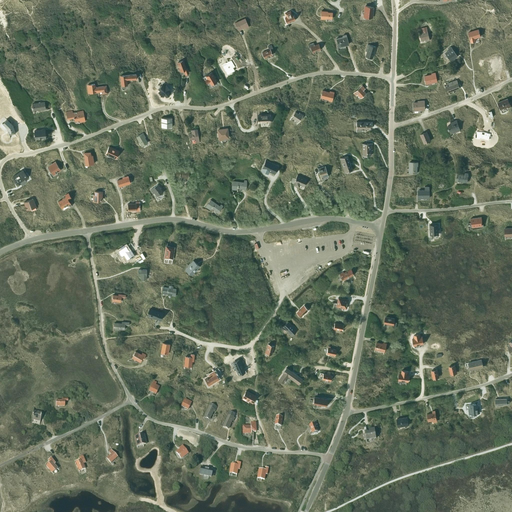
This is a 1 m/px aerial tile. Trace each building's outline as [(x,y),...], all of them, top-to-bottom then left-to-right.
[(365,6),(364,17),(372,17),(373,7),(365,6)] [(287,23),(295,20),(293,14),(292,15),(290,11),(285,13),(287,17),(285,18),(287,23)] [(327,18),(331,18),(332,12),(327,12),(327,11),(321,11),(320,18),(326,19),(327,18)] [(248,25),(245,18),(235,23),(238,29),(245,26),(245,28),(248,27),(248,25)] [(425,39),(426,41),(430,40),(427,28),(424,29),(424,32),(420,33),(421,39),(425,39)] [(475,38),(480,36),(478,29),(468,32),(471,42),(475,41),(475,38)] [(350,40),(337,45),(340,51),(352,47),(351,44),(352,44),(351,43),(350,40)] [(312,52),(320,49),(318,44),(314,45),(313,43),(308,45),(309,48),(310,47),(312,52)] [(366,54),(372,56),(375,46),(367,44),(366,49),(367,50),(366,54)] [(264,58),(272,54),(270,49),(272,48),(271,45),(268,46),(269,49),(262,52),(264,58)] [(449,59),(456,54),(451,47),(448,49),(449,50),(445,53),(449,59)] [(498,58),(486,62),(488,68),(500,65),(498,58)] [(186,69),(183,60),(177,62),(181,71),(184,70),(185,74),(188,72),(187,68),(186,69)] [(226,63),(222,65),(226,72),(228,71),(228,72),(233,69),(233,68),(235,67),(231,60),(230,60),(225,63),(226,63)] [(206,75),(203,77),(207,83),(209,82),(211,85),(217,81),(212,72),(206,75)] [(426,83),(437,81),(435,73),(431,73),(432,75),(425,76),(426,83)] [(120,76),(121,86),(127,85),(127,79),(137,78),(136,74),(120,76)] [(454,84),(445,87),(448,93),(460,88),(456,80),(453,81),(454,84)] [(102,93),(107,92),(106,86),(95,87),(95,84),(87,85),(88,93),(102,91),(102,93)] [(162,84),(158,88),(160,90),(159,91),(163,95),(164,94),(166,95),(170,91),(168,89),(170,88),(166,84),(164,86),(162,84)] [(357,94),(361,97),(365,93),(363,90),(365,88),(362,85),(353,93),(356,95),(357,94)] [(329,99),(328,101),(331,101),(334,92),(330,91),(329,92),(322,90),(320,97),(329,99)] [(500,109),(511,105),(508,98),(497,102),(500,109)] [(37,110),(45,109),(44,101),(32,104),(33,110),(37,109),(37,110)] [(414,110),(425,109),(424,101),(421,101),(421,102),(413,103),(414,110)] [(80,120),(80,122),(85,121),(83,111),(72,113),(72,111),(66,112),(67,119),(74,117),(75,121),(80,120)] [(298,122),(303,115),(299,113),(298,114),(295,112),(291,117),(295,120),(298,122)] [(172,118),(161,118),(161,127),(161,126),(171,126),(171,127),(172,127),(172,121),(172,118)] [(2,123),(3,125),(4,124),(7,128),(7,129),(8,130),(9,133),(9,134),(10,134),(15,133),(14,127),(13,126),(13,125),(6,119),(7,119),(3,123),(3,124),(2,123)] [(448,126),(451,134),(460,130),(457,120),(452,122),(453,124),(448,126)] [(34,131),(35,138),(45,137),(45,129),(41,129),(41,130),(34,131)] [(192,134),(189,134),(190,140),(195,139),(196,143),(199,142),(197,129),(191,130),(192,134)] [(228,137),(227,129),(218,130),(219,138),(228,137)] [(427,132),(420,134),(424,143),(431,141),(427,132)] [(483,132),(477,132),(477,140),(484,140),(488,141),(490,134),(483,132)] [(145,137),(143,133),(136,137),(142,146),(147,143),(144,137),(145,137)] [(370,150),(372,150),(372,143),(362,143),(362,155),(370,155),(370,150)] [(112,148),(109,146),(106,154),(115,158),(118,152),(112,149),(112,148)] [(90,155),(90,152),(84,153),(86,165),(93,163),(92,155),(90,155)] [(347,155),(339,158),(340,158),(344,171),(348,169),(349,171),(352,170),(352,169),(352,170),(350,164),(348,164),(347,162),(349,162),(347,156),(347,155)] [(60,169),(55,161),(47,167),(51,173),(54,171),(55,172),(60,169)] [(274,164),(266,161),(263,166),(262,168),(263,168),(262,171),(267,174),(269,171),(274,174),(278,166),(274,164)] [(418,166),(418,162),(409,162),(409,173),(417,173),(417,166),(418,166)] [(325,177),(328,176),(325,166),(318,168),(321,180),(325,179),(325,177)] [(180,176),(187,178),(189,170),(187,169),(186,172),(181,170),(180,176)] [(18,183),(27,177),(22,170),(13,176),(18,183)] [(467,182),(468,173),(464,173),(464,174),(457,173),(456,181),(467,182)] [(294,182),(293,184),(298,186),(299,184),(304,186),(307,179),(297,175),(294,182)] [(124,178),(117,180),(119,186),(130,183),(128,176),(123,177),(124,178)] [(238,188),(245,189),(247,180),(244,180),(244,183),(239,182),(238,188)] [(163,192),(157,185),(150,190),(153,193),(154,193),(157,196),(163,192)] [(418,190),(418,198),(429,198),(429,186),(425,186),(425,190),(418,190)] [(102,192),(95,191),(94,195),(91,194),(90,199),(93,199),(93,200),(101,201),(101,196),(102,196),(102,192)] [(66,197),(58,202),(62,208),(70,203),(68,199),(71,198),(68,193),(65,195),(66,197)] [(26,209),(27,210),(36,207),(33,198),(24,201),(25,206),(26,209)] [(211,208),(215,203),(210,200),(206,206),(211,209),(212,208),(211,208)] [(136,211),(140,211),(139,202),(136,202),(136,204),(128,204),(128,210),(136,210),(136,211)] [(211,208),(212,208),(218,212),(223,206),(221,204),(219,206),(215,203),(211,208)] [(472,223),(472,227),(482,225),(481,221),(482,221),(481,217),(470,219),(471,223),(472,223)] [(430,225),(430,234),(438,234),(438,232),(440,232),(440,230),(438,230),(438,224),(430,225)] [(121,257),(124,255),(127,259),(132,256),(125,246),(118,251),(118,252),(119,254),(119,255),(120,254),(121,257)] [(166,246),(164,257),(172,259),(174,247),(166,246)] [(199,266),(193,261),(185,270),(191,275),(199,266)] [(146,269),(138,269),(138,276),(141,276),(141,279),(146,279),(146,276),(146,269)] [(345,278),(353,274),(351,269),(343,273),(343,272),(339,274),(342,281),(346,279),(345,278)] [(169,287),(162,287),(162,293),(172,294),(172,295),(175,295),(176,288),(173,288),(173,286),(169,286),(169,287)] [(336,306),(346,308),(348,299),(338,297),(336,306)] [(300,316),(307,309),(304,306),(297,313),(300,316)] [(149,311),(148,313),(150,314),(150,315),(151,315),(152,315),(153,315),(153,316),(154,317),(160,319),(162,313),(150,309),(149,311)] [(394,319),(385,317),(384,323),(393,324),(393,327),(396,328),(397,322),(394,322),(394,319)] [(297,330),(293,325),(292,326),(288,321),(282,327),(291,336),(297,330)] [(420,334),(414,335),(414,338),(413,338),(414,345),(423,343),(422,336),(420,337),(420,334)] [(377,342),(375,349),(384,351),(386,343),(383,342),(383,344),(377,342)] [(169,357),(172,353),(159,346),(156,352),(160,355),(161,354),(165,356),(165,355),(169,357)] [(141,354),(135,351),(132,357),(135,359),(134,361),(141,362),(141,361),(141,360),(142,358),(143,359),(146,355),(142,353),(141,354)] [(185,356),(184,366),(191,366),(192,361),(193,361),(194,354),(190,354),(190,357),(185,356)] [(239,360),(233,362),(238,375),(245,372),(243,369),(247,367),(245,361),(241,363),(239,360)] [(468,363),(470,370),(483,367),(481,360),(468,363)] [(298,384),(302,379),(286,367),(282,372),(283,373),(278,379),(283,383),(288,376),(298,384)] [(401,373),(399,373),(399,380),(408,381),(409,374),(407,374),(408,371),(402,370),(401,373)] [(209,374),(210,376),(205,379),(208,385),(219,379),(214,371),(209,374)] [(153,382),(149,391),(156,395),(159,387),(155,385),(156,383),(153,382)] [(252,403),(256,396),(246,391),(242,397),(252,403)] [(321,405),(326,406),(327,399),(314,397),(313,403),(318,404),(318,405),(321,406),(321,405)] [(185,399),(181,407),(188,410),(191,402),(185,399)] [(211,404),(209,407),(204,418),(209,420),(213,412),(214,412),(217,407),(211,404)] [(470,410),(468,410),(469,414),(479,413),(479,405),(478,405),(477,404),(469,404),(470,410)] [(433,413),(427,414),(428,421),(433,420),(433,422),(437,421),(435,410),(432,411),(433,413)] [(42,413),(33,411),(32,417),(32,420),(40,421),(41,416),(42,413)] [(230,412),(228,416),(223,427),(229,429),(232,421),(233,421),(235,419),(234,418),(236,414),(230,412)] [(408,425),(407,417),(397,419),(398,427),(408,425)] [(310,426),(313,434),(314,434),(315,434),(316,433),(317,432),(318,432),(315,426),(317,425),(316,422),(314,423),(315,424),(310,426)] [(369,432),(365,432),(366,441),(372,440),(375,439),(376,439),(374,429),(369,430),(369,432)] [(144,435),(134,437),(137,447),(146,445),(144,435)] [(176,453),(181,459),(188,454),(182,446),(179,449),(180,450),(176,453)] [(110,463),(117,457),(111,450),(108,453),(111,455),(106,459),(110,463)] [(78,459),(80,461),(75,463),(79,472),(85,469),(83,464),(84,463),(82,457),(78,459)] [(57,469),(54,465),(55,464),(51,459),(48,461),(50,463),(46,466),(52,473),(57,469)] [(238,470),(239,470),(241,463),(237,463),(236,465),(231,465),(230,474),(237,475),(238,470)] [(201,467),(199,475),(211,477),(212,470),(201,467)] [(266,475),(267,475),(268,469),(265,468),(265,471),(259,470),(258,479),(265,480),(266,475)]
